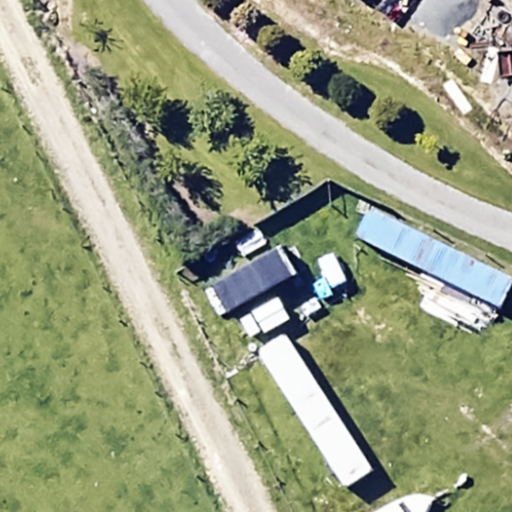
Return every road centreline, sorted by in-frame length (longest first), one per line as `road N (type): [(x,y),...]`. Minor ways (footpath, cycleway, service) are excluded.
road 1 (track): [(0,9),(254,511)]
road 2 (track): [(511,231),(423,192),(314,123),(184,0)]
